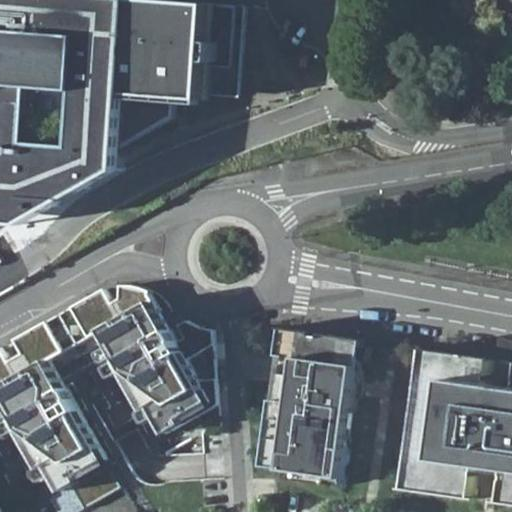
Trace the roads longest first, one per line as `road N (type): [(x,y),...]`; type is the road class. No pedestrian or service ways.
road 1 (residential): [(511,164),(322,194),(261,216)]
road 2 (residential): [(511,317),(276,277)]
road 3 (residential): [(244,511),(227,309)]
road 4 (residential): [(177,244),(121,254),(0,321)]
